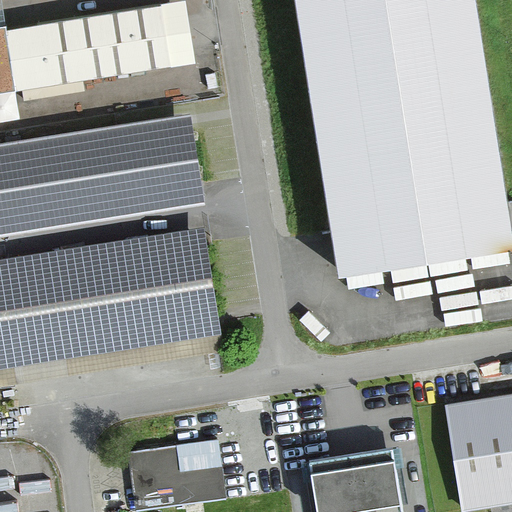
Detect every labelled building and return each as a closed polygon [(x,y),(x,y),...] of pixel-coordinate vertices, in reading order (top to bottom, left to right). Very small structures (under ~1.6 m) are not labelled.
[(511,189),(482,0),(298,0),(342,279),(511,252),(511,189)] [(0,95),(170,71),(160,7),(0,29),(0,95)] [(188,114),(0,143),(0,235),(202,203),(188,114)] [(212,234),(0,259),(0,384),(227,356),(212,234)] [(511,387),(444,398),(461,506),(511,498),(511,387)] [(138,511),(143,511),(224,502),(213,412),(127,423),(138,511)] [(0,511),(57,511),(49,437),(0,442),(0,511)] [(313,511),(401,511),(389,449),(305,465),(313,511)]
